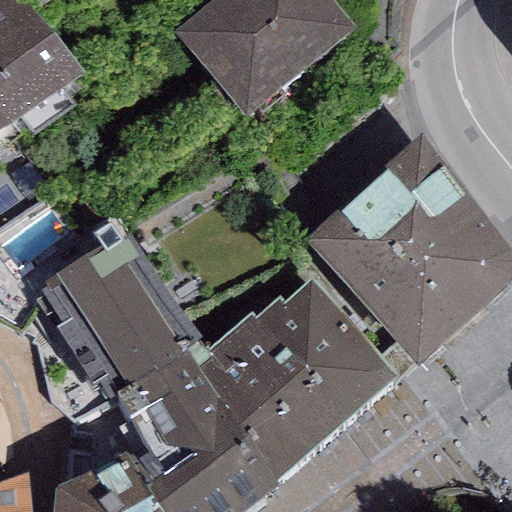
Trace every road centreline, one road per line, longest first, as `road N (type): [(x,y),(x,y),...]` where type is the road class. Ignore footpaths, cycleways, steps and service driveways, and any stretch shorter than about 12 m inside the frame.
road 1 (residential): [(511,360),(326,511)]
road 2 (residential): [(456,0),(452,64),(462,99),(511,169)]
road 3 (residential): [(38,511),(30,412),(0,348)]
